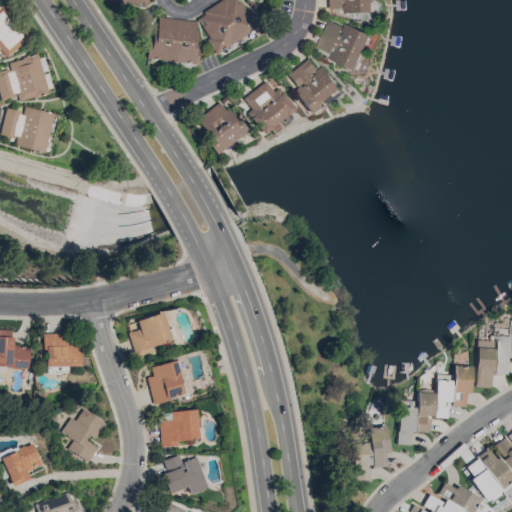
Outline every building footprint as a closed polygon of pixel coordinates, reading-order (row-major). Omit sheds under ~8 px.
[(149,0),(110,0),(147,9),(149,0)] [(221,0),(194,17),(215,52),(256,27),(240,0),(221,0)] [(372,13),(371,0),(325,0),(326,9),(343,8),(343,14),(372,13)] [(0,4),(0,51),(4,57),(28,37),(1,4),(0,4)] [(147,59),(194,63),(198,21),(152,16),(147,59)] [(370,35),(343,24),(342,27),(327,21),(314,53),(355,70),(370,35)] [(47,93),(37,54),(6,62),(7,68),(0,70),(0,99),(16,95),(18,100),(47,93)] [(322,66),(316,70),(308,58),(283,76),(310,112),(340,91),(322,66)] [(293,110),(277,87),(271,91),(264,81),(240,98),(249,109),(244,113),(259,134),(293,110)] [(224,112),(217,102),(195,120),(204,132),(200,134),(215,154),(246,131),(229,108),(224,112)] [(4,108),(0,123),(0,135),(14,138),(13,146),(43,153),(52,113),(23,106),(21,111),(4,108)] [(135,320),(138,330),(127,333),(133,353),(170,342),(161,312),(135,320)] [(472,386),(488,387),(488,373),(506,374),(507,361),(511,361),(511,320),(511,321),(511,336),(493,335),(492,340),(474,340),(472,386)] [(11,330),(0,329),(0,366),(27,367),(28,346),(11,346),(11,330)] [(79,366),(78,342),(63,342),(62,333),(42,334),(43,367),(79,366)] [(148,366),(150,376),(145,377),(151,404),(183,396),(174,360),(148,366)] [(395,444),(409,445),(409,431),(427,432),(428,417),(445,418),(445,406),(463,407),(464,393),(468,394),(470,366),(452,365),(451,381),(434,380),(433,393),(415,392),(415,400),(397,399),(395,444)] [(58,433),(71,441),(65,449),(86,462),(97,446),(91,442),(103,423),(80,409),(73,420),(68,417),(58,433)] [(160,447),(176,445),(176,441),(197,438),(194,409),(168,412),(169,420),(157,421),(160,447)] [(385,466),(383,454),(387,453),(384,426),(358,428),(359,438),(349,439),(354,483),(370,481),(368,468),(385,466)] [(511,477),(511,476),(511,430),(490,445),(511,477)] [(39,464),(30,443),(0,456),(0,460),(11,486),(28,478),(25,470),(39,464)] [(469,479),(483,499),(511,481),(489,448),(464,465),(472,477),(469,479)] [(195,457),(179,462),(176,454),(161,460),(165,473),(160,475),(167,494),(186,487),(189,494),(206,488),(195,457)] [(404,511),(458,511),(460,509),(465,511),(471,511),(478,498),(454,485),(452,487),(441,482),(434,497),(427,493),(419,507),(409,502),(404,511)] [(31,503),(33,511),(80,511),(74,503),(73,498),(68,492),(31,503)] [(186,511),(165,503),(161,511),(156,511),(154,511),(153,511),(186,511)]
